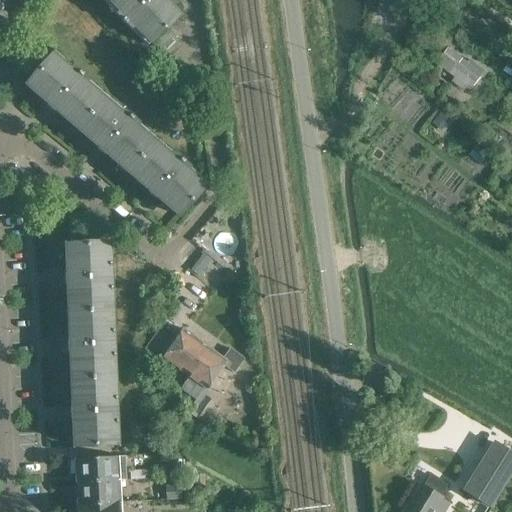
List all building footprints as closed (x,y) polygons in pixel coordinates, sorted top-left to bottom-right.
[(107,0),(119,11),(116,15),(130,30),(134,26),(150,44),(178,17),(161,0),(107,0)] [(169,31),(154,45),(168,60),(183,46),(169,31)] [(469,63),(449,48),(438,64),(456,78),(453,82),(463,90),(478,71),(468,64),(469,63)] [(25,86),(45,102),(48,105),(47,106),(53,112),(54,111),(76,130),(102,100),(84,85),(87,82),(71,69),(68,72),(50,56),(25,86)] [(105,154),(127,173),(152,144),(135,129),(138,125),(122,112),(119,115),(102,100),(76,130),(99,149),(97,150),(104,156),(105,154)] [(152,144),(127,173),(149,192),(148,193),(155,199),(156,198),(179,217),(204,188),(185,173),(189,169),(173,156),(170,159),(152,144)] [(65,246),(66,275),(64,275),(65,284),(67,284),(68,313),(111,311),(108,244),(65,246)] [(190,269),(197,275),(208,261),(201,255),(190,269)] [(69,351),(70,380),(114,378),(111,311),(68,313),(69,342),(67,342),(67,351),(69,351)] [(226,362),(182,330),(167,350),(151,339),(145,347),(161,358),(197,384),(196,386),(199,388),(198,390),(201,392),(192,404),(193,405),(187,414),(204,427),(220,406),(204,394),(206,391),(223,366),(227,369),(230,365),(226,362)] [(114,378),(70,380),(72,408),(70,408),(70,418),(72,418),(73,448),(79,447),(108,446),(116,445),(114,378)] [(450,415),(441,411),(433,426),(442,430),(450,415)] [(511,471),(511,454),(494,443),(464,491),(490,507),(511,471)] [(109,458),(108,446),(79,447),(80,459),(109,458)] [(76,474),(77,484),(115,482),(120,482),(119,470),(114,471),(114,457),(109,458),(80,459),(75,460),(76,461),(73,464),(73,472),(76,474)] [(130,472),(130,480),(149,479),(149,471),(130,472)] [(189,494),(200,493),(198,475),(187,476),(189,494)] [(444,511),(449,504),(439,497),(443,490),(427,481),(423,488),(421,487),(406,511),(444,511)] [(115,493),(115,482),(77,484),(77,485),(74,487),(75,495),(77,497),(78,506),(116,504),(120,503),(120,493),(115,493)] [(179,485),(165,486),(166,500),(181,499),(179,485)]
